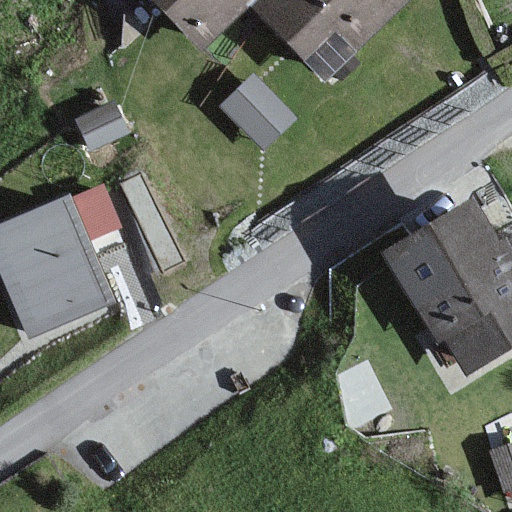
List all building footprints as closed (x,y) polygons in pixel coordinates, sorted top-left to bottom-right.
[(241,0),(161,0),(200,40),(241,0)] [(393,0),(258,0),(256,3),(322,70),(393,0)] [(285,112),(250,71),(215,100),(250,141),(285,112)] [(115,101),(76,118),(90,151),(130,134),(115,101)] [(106,185),(0,227),(0,280),(25,343),(117,306),(96,253),(128,241),(106,185)] [(511,337),(511,260),(478,200),(388,250),(433,331),(444,325),(465,363),(511,337)] [(511,443),(490,451),(504,491),(511,488),(511,443)]
